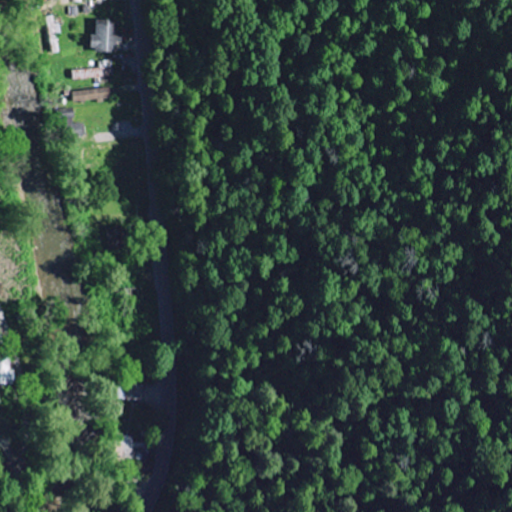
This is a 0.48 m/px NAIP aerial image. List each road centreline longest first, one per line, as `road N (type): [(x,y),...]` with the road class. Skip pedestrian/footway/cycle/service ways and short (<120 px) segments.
road 1 (secondary): [(147,0),(177,391),(170,456),(150,511)]
road 2 (residential): [(0,312),(26,428),(2,511)]
